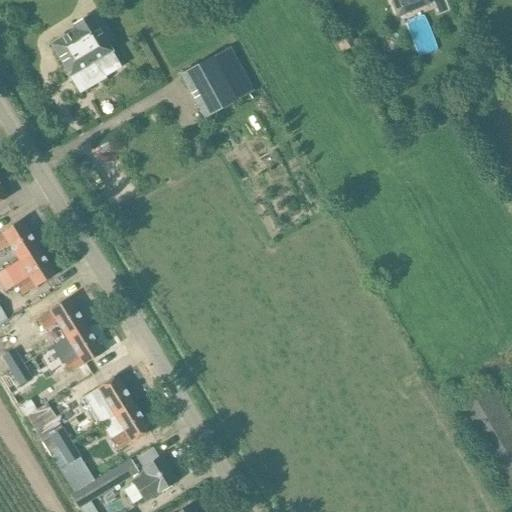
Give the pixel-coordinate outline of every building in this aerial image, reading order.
[(389,0),(397,19),(432,5),(430,0),(389,0)] [(104,80),(103,79),(120,69),(111,53),(112,53),(92,17),(73,28),(75,31),(51,45),(70,78),(79,94),(104,80)] [(181,74),(179,75),(204,121),(206,120),(254,93),(230,48),(181,75),(181,74)] [(0,250),(9,245),(19,261),(0,271),(0,272),(38,249),(21,222),(2,234),(3,235),(0,236),(0,250)] [(0,272),(0,285),(4,292),(16,285),(22,296),(35,287),(36,289),(55,277),(38,249),(0,272)] [(66,339),(86,327),(69,300),(50,312),(50,313),(37,320),(43,331),(56,323),(66,339)] [(86,327),(66,339),(76,355),(63,363),(69,373),(83,365),(83,367),(103,355),(86,327)] [(10,373),(23,366),(14,351),(1,359),(10,373)] [(23,366),(10,373),(19,388),(32,380),(23,366)] [(133,405),(116,377),(97,389),(98,390),(97,390),(95,386),(87,391),(89,394),(84,397),(90,408),(104,400),(114,417),(133,405)] [(511,419),(495,389),(456,411),(511,511),(511,419)] [(46,405),(26,418),(50,457),(70,444),(46,405)] [(150,432),(133,405),(114,417),(124,432),(110,441),(116,451),(130,442),(131,444),(150,432)] [(73,495),(94,482),(70,444),(50,457),(73,495)] [(161,457),(142,469),(146,474),(131,483),(144,504),(177,483),(161,457)] [(73,495),(70,497),(79,511),(95,511),(93,508),(90,503),(97,499),(138,473),(130,459),(94,482),(73,495)]
